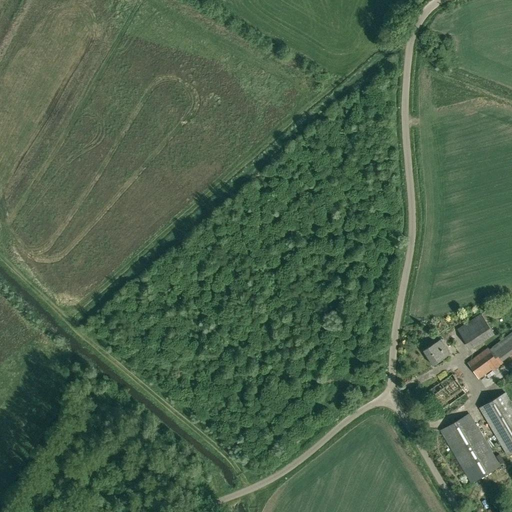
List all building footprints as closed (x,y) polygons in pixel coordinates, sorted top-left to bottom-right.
[(494,334),(481,313),(457,328),(470,349),(494,334)] [(511,353),(511,331),(493,346),(502,361),(511,353)] [(450,353),(441,339),(423,350),(432,364),(450,353)] [(479,379),(499,364),(488,347),(467,362),(479,379)] [(453,374),(429,390),(442,409),(466,393),(453,374)] [(507,454),(511,451),(511,402),(506,392),(479,407),(507,454)] [(500,466),(469,413),(441,430),(471,482),(500,466)] [(491,499),(485,502),(489,510),(495,507),(491,499)]
